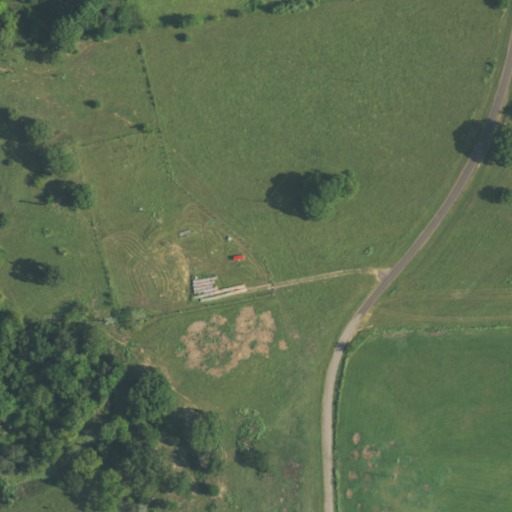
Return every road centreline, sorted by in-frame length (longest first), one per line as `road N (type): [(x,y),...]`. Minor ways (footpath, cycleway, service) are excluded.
road 1 (residential): [(338,369),(115,258),(82,218),(44,51),(43,0)]
road 2 (residential): [(330,511),(333,393),(349,336),(452,206),(494,125),(511,58)]
road 3 (residential): [(438,222),(271,76)]
